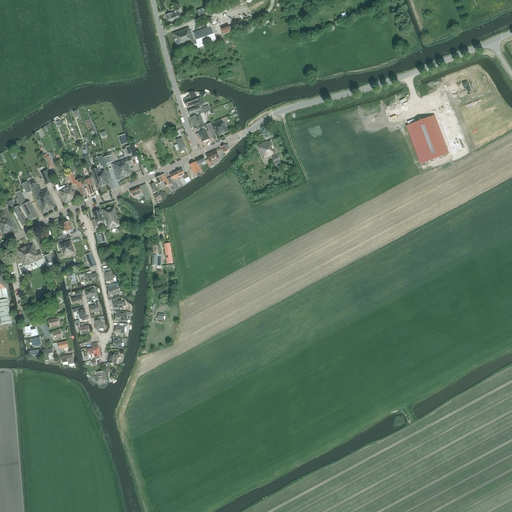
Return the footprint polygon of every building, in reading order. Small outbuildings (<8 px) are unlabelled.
[(210,6),(196,11),(199,17),(212,12),(210,6)] [(171,13),(166,15),(168,21),(172,20),(173,21),(177,19),(181,18),(180,14),(179,12),(180,12),(179,8),(174,9),(175,12),(171,13)] [(208,27),(214,25),(211,17),(205,20),(208,27)] [(211,26),(193,33),(196,42),(194,43),(190,32),(189,28),(172,34),(178,49),(192,44),(193,45),(195,44),(196,49),(216,41),(211,26)] [(229,27),(221,30),(223,35),(231,32),(229,27)] [(184,101),(184,102),(184,103),(185,104),(187,105),(187,107),(195,104),(196,107),(203,104),(200,97),(198,98),(197,96),(196,97),(195,92),(189,93),(190,96),(185,100),(184,101)] [(195,108),(188,110),(190,115),(191,114),(192,117),(200,114),(201,113),(210,110),(208,105),(204,107),(203,104),(195,108)] [(192,117),(191,118),(194,127),(197,126),(198,129),(204,126),(206,126),(205,124),(204,123),(200,114),(192,117)] [(448,154),(434,116),(407,126),(421,164),(448,154)] [(211,124),(216,136),(228,131),(225,124),(224,124),(221,119),(211,124)] [(206,126),(204,126),(205,129),(207,128),(208,131),(207,131),(209,137),(210,136),(211,138),(215,136),(212,129),(210,124),(206,126)] [(199,133),(196,135),(197,139),(200,137),(202,142),(209,139),(204,126),(198,129),(199,133)] [(175,138),(176,138),(181,136),(179,130),(177,131),(176,127),(170,130),(172,133),(173,133),(175,138)] [(182,138),(176,140),(181,152),(185,151),(184,149),(186,148),(182,138)] [(95,140),(86,143),(90,157),(100,154),(95,140)] [(275,166),(281,163),(276,154),(271,141),(267,143),(267,142),(257,147),(263,160),(271,156),(275,166)] [(134,144),(129,146),(133,158),(138,156),(134,144)] [(227,149),(230,148),(228,144),(221,147),(224,152),(228,150),(227,149)] [(206,155),(208,159),(206,160),(209,167),(212,166),(210,162),(219,158),(216,151),(206,155)] [(54,167),(49,156),(44,158),(49,169),(54,167)] [(196,161),(189,164),(194,174),(201,171),(198,164),(206,160),(203,156),(197,159),(198,161),(196,161)] [(131,158),(112,165),(118,181),(124,179),(124,178),(128,176),(128,175),(132,174),(129,164),(132,163),(131,158)] [(103,186),(97,168),(92,170),(97,188),(103,186)] [(98,168),(97,168),(103,186),(109,184),(105,171),(101,172),(101,171),(100,168),(98,169),(98,168)] [(182,168),(176,171),(179,178),(181,176),(183,180),(186,178),(182,168)] [(52,182),(47,171),(42,173),(46,185),(52,182)] [(171,180),(169,181),(170,183),(172,183),(173,184),(177,182),(176,179),(179,178),(176,171),(170,174),(173,180),(171,181),(171,180)] [(164,181),(166,186),(170,185),(168,181),(164,174),(156,178),(159,184),(164,181)] [(90,179),(84,181),(89,193),(90,193),(90,194),(95,193),(90,179)] [(55,207),(48,190),(40,193),(36,183),(35,180),(30,182),(31,185),(43,213),(52,209),(55,207)] [(78,180),(76,180),(77,185),(82,197),(87,195),(81,181),(79,182),(78,180)] [(26,182),(22,184),(27,194),(31,192),(26,182)] [(68,185),(65,186),(66,188),(71,201),(75,200),(74,199),(77,198),(72,185),(69,187),(68,185)] [(142,199),(149,196),(145,185),(142,186),(130,191),(133,197),(140,194),(142,199)] [(66,188),(65,186),(62,188),(63,189),(59,191),(65,204),(71,201),(66,188)] [(161,197),(159,193),(153,196),(156,201),(158,200),(158,201),(162,199),(161,197)] [(30,202),(22,206),(30,221),(38,217),(30,202)] [(22,225),(27,222),(19,206),(14,209),(22,225)] [(7,234),(17,229),(10,214),(7,207),(2,209),(5,216),(0,218),(0,228),(3,233),(6,232),(7,234)] [(119,225),(115,207),(102,210),(107,229),(116,227),(116,226),(119,225)] [(95,219),(92,220),(94,227),(98,226),(97,222),(103,221),(100,211),(93,213),(95,219)] [(66,228),(62,230),(63,235),(70,232),(69,231),(73,229),(70,221),(64,223),(66,228)] [(98,244),(100,243),(106,242),(103,232),(96,234),(98,244)] [(64,256),(76,252),(72,240),(59,244),(62,253),(63,253),(64,256)] [(24,266),(43,258),(40,251),(37,252),(34,244),(29,246),(29,245),(17,250),(24,266)] [(161,266),(161,254),(158,254),(159,246),(152,246),(151,266),(161,266)] [(97,266),(91,253),(85,255),(90,268),(97,266)] [(52,262),(49,254),(44,257),(47,265),(52,262)] [(109,269),(104,270),(105,273),(104,273),(106,282),(116,280),(115,277),(113,278),(113,276),(112,276),(111,272),(110,272),(109,269)] [(96,270),(85,273),(86,276),(87,280),(89,279),(90,282),(97,280),(97,278),(98,278),(97,273),(96,270)] [(77,282),(75,273),(67,275),(68,277),(70,277),(71,277),(72,279),(71,280),(72,283),(75,283),(75,282),(77,282)] [(117,294),(116,287),(108,288),(109,290),(108,290),(108,295),(113,294),(113,295),(117,294)] [(94,289),(90,289),(90,291),(86,292),(87,296),(88,296),(89,298),(96,296),(94,289)] [(54,311),(58,311),(59,310),(60,309),(59,305),(56,305),(55,298),(51,299),(54,311)] [(12,323),(8,299),(0,300),(0,316),(2,325),(12,323)] [(126,306),(125,302),(122,303),(122,300),(114,302),(115,304),(114,304),(115,308),(119,307),(119,308),(123,308),(123,306),(126,306)] [(91,313),(96,312),(96,313),(100,312),(98,305),(91,306),(91,308),(90,309),(91,313)] [(84,310),(78,311),(80,319),(81,319),(82,321),(87,320),(86,318),(86,316),(84,310)] [(120,321),(124,321),(127,322),(127,316),(124,316),(124,314),(117,313),(117,315),(115,315),(115,320),(120,320),(120,321)] [(104,328),(103,324),(102,324),(101,319),(97,321),(97,322),(95,322),(97,330),(104,328)] [(115,332),(120,333),(120,334),(124,334),(125,326),(124,326),(117,326),(117,328),(116,328),(115,332)] [(27,334),(32,332),(33,337),(36,337),(35,333),(35,332),(36,331),(36,328),(26,330),(27,334)] [(37,347),(40,346),(38,338),(30,340),(31,343),(36,342),(37,347)] [(113,346),(113,348),(118,348),(122,348),(122,339),(118,339),(118,340),(114,340),(114,342),(113,342),(113,346)] [(95,357),(100,356),(98,347),(88,349),(89,354),(95,353),(95,357)] [(48,354),(53,353),(52,349),(43,350),(45,360),(49,360),(48,354)] [(109,363),(116,364),(117,355),(118,356),(119,352),(114,351),(114,354),(111,354),(110,356),(108,358),(110,359),(109,363)] [(73,355),(59,357),(60,361),(62,361),(62,363),(68,362),(68,365),(74,364),(73,355)] [(104,372),(97,373),(96,373),(97,377),(95,377),(96,382),(98,382),(98,383),(105,381),(104,372)]
